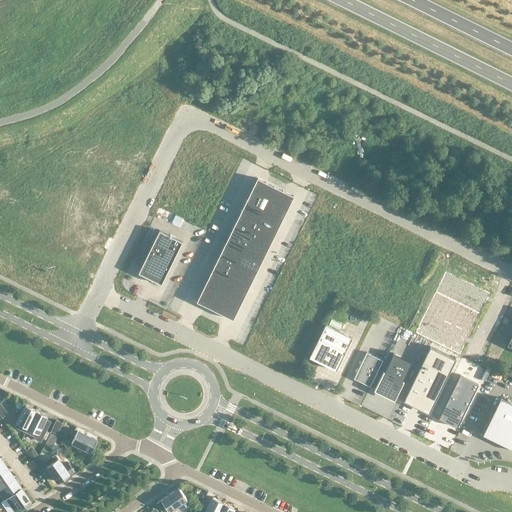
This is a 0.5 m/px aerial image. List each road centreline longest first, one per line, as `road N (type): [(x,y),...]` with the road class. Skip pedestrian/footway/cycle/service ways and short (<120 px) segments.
road 1 (unclassified): [(511,273),(184,117),(99,292)]
road 2 (unclassified): [(99,292),(463,471),(511,485)]
road 3 (secondary): [(443,511),(218,400)]
road 4 (secondary): [(208,418),(400,511)]
road 5 (trunk): [(341,0),(511,84)]
road 6 (unknown): [(178,331),(251,170)]
road 7 (residential): [(131,442),(0,379)]
